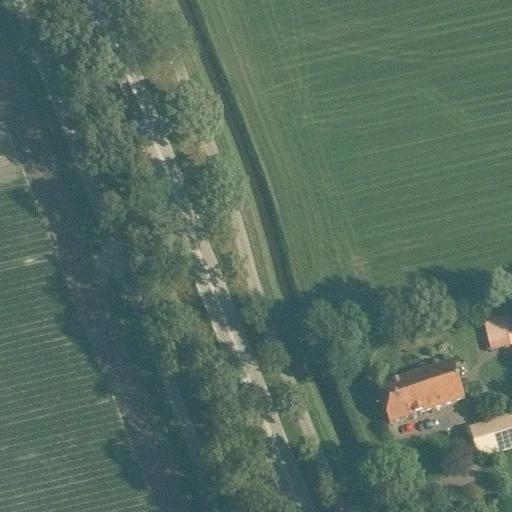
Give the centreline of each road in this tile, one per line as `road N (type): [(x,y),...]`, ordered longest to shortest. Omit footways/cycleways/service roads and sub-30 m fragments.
road 1 (unclassified): [(13,0),(220,511)]
road 2 (primary): [(301,511),(97,0)]
road 3 (unclassified): [(337,511),(146,0)]
